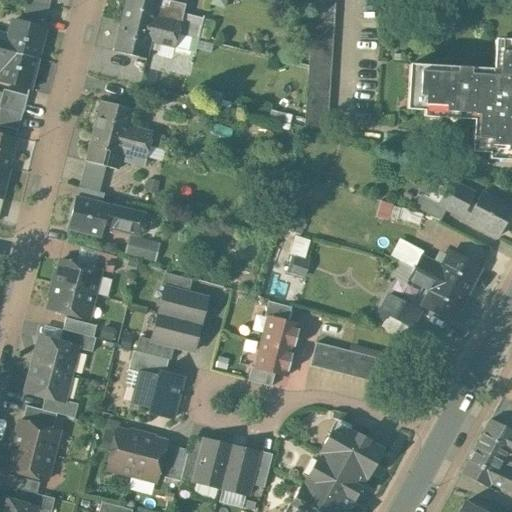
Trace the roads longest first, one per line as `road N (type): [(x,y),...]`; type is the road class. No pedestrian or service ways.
road 1 (residential): [(0,359),(90,0)]
road 2 (residential): [(445,434),(333,398),(286,397)]
road 3 (residential): [(286,397),(263,430),(198,415),(210,381)]
road 4 (residential): [(445,434),(511,312)]
